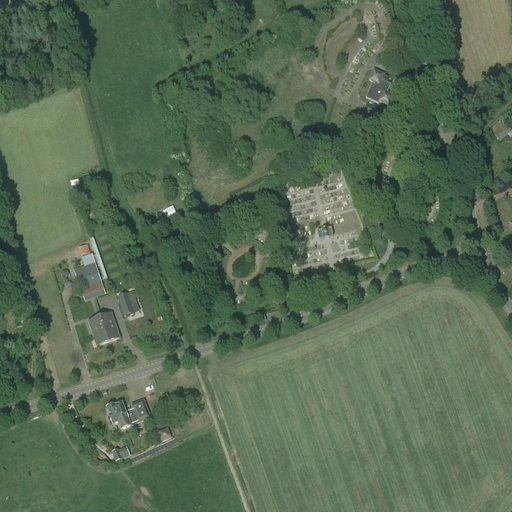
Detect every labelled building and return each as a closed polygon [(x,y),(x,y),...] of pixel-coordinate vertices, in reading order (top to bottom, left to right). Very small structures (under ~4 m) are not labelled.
[(372,84),(370,88),(366,99),(378,105),(379,103),(389,107),(394,97),(386,93),(389,85),(382,82),(385,76),(374,71),(369,82),(372,84)] [(489,131),(500,143),(511,132),(501,120),(489,131)] [(175,207),(165,210),(168,219),(178,216),(175,207)] [(330,239),(333,238),(331,229),(328,230),(321,231),(321,232),(317,232),(319,241),(323,240),(323,241),(330,239)] [(79,248),(81,256),(91,254),(88,246),(79,248)] [(81,291),(102,283),(95,264),(74,271),(81,291)] [(85,303),(106,296),(102,283),(81,291),(85,303)] [(118,299),(117,300),(124,319),(135,315),(134,312),(128,296),(127,296),(125,289),(116,292),(118,299)] [(100,348),(120,341),(111,316),(90,324),(95,339),(96,338),(100,348)] [(108,407),(107,409),(106,410),(109,417),(113,426),(118,424),(121,432),(150,420),(143,403),(131,408),(133,411),(125,414),(122,405),(114,408),(114,407),(113,407),(111,406),(108,407)] [(115,464),(130,458),(126,448),(111,454),(115,464)]
